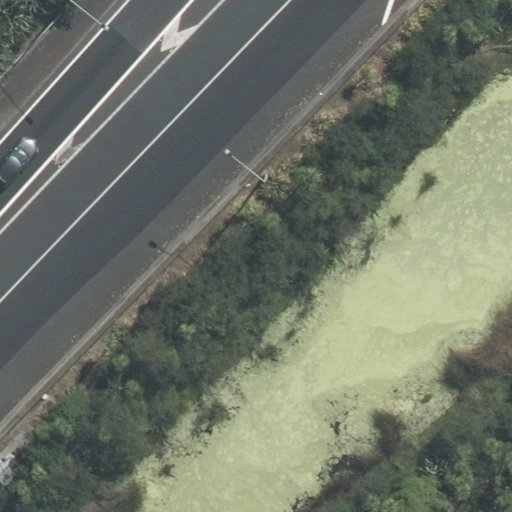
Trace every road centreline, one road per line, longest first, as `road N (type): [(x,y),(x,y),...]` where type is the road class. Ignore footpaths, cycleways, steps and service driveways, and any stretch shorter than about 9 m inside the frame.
road 1 (motorway): [(0,304),(293,0)]
road 2 (motorway): [(0,172),(155,0)]
